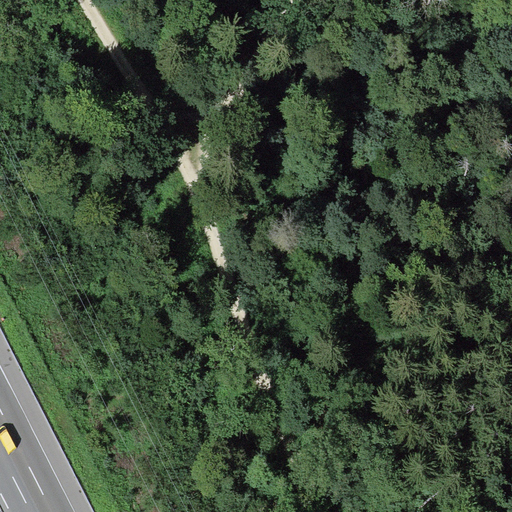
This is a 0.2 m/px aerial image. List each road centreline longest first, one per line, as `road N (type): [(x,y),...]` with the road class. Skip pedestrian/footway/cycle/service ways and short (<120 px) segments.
road 1 (track): [(322,511),(172,147)]
road 2 (track): [(172,147),(238,88),(291,0)]
road 3 (track): [(172,147),(85,0)]
